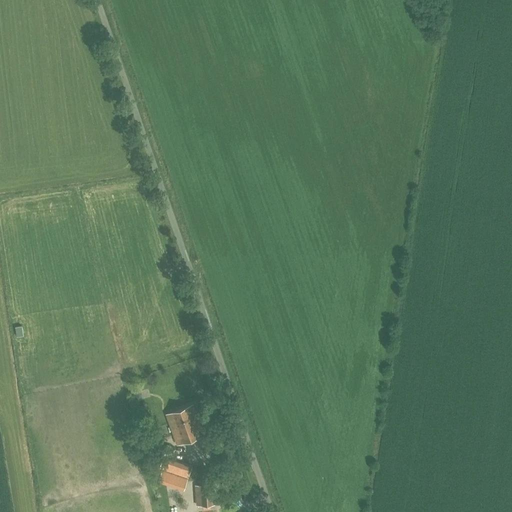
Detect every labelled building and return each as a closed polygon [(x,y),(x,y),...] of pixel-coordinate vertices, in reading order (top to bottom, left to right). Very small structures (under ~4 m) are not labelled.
[(177,444),(203,434),(193,404),(166,414),(177,444)] [(169,442),(166,451),(173,454),(176,444),(169,442)] [(163,456),(159,467),(188,477),(192,466),(163,456)] [(183,491),(188,479),(162,470),(158,482),(183,491)] [(216,503),(215,484),(196,486),(197,505),(216,503)]
